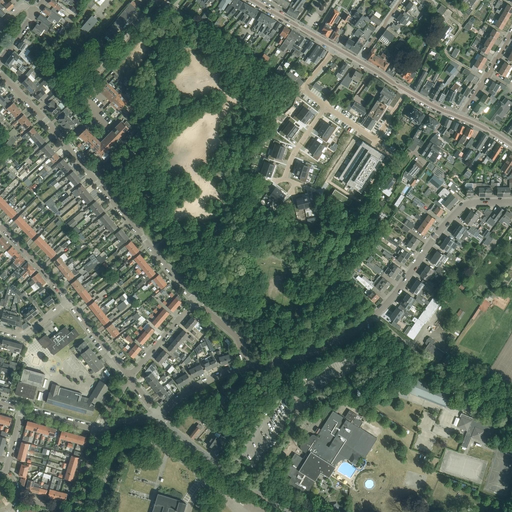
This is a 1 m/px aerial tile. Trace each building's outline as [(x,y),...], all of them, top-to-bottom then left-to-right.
[(2,0),(0,0),(0,1),(5,6),(5,7),(8,11),(14,5),(11,2),(10,1),(7,4),(6,2),(5,3),(2,0)] [(62,7),(57,4),(58,3),(56,1),(53,0),(50,0),(48,3),(52,6),(63,13),(65,11),(61,9),(62,7)] [(185,0),(183,7),(188,10),(191,2),(186,0),(185,0)] [(231,2),(232,0),(221,0),(222,1),(221,2),(222,3),(220,6),(223,9),(228,1),(230,2),(231,2)] [(235,7),(238,0),(233,0),(232,2),(231,5),(230,4),(224,11),(227,13),(232,6),(235,7)] [(230,18),(238,9),(239,9),(243,2),(238,0),(235,7),(229,14),(227,16),(230,18)] [(287,0),(271,0),(274,1),(276,2),(276,3),(286,9),(290,2),(287,0)] [(296,8),(297,6),(300,1),(299,1),(299,0),(297,0),(295,3),(292,2),(289,6),(289,7),(286,13),(291,16),(296,8)] [(298,11),(304,0),(299,0),(299,1),(300,1),(297,6),(296,8),(291,16),(295,19),(299,12),(298,11)] [(470,8),(474,3),(468,0),(465,5),(470,8)] [(412,12),(416,6),(410,1),(406,7),(412,12)] [(114,35),(133,12),(137,8),(130,3),(106,32),(110,35),(112,33),(114,35)] [(244,13),(249,6),(244,3),(241,7),(234,16),(237,18),(242,12),(244,13)] [(417,8),(424,13),(423,14),(427,17),(430,13),(420,5),(417,8)] [(447,9),(441,5),(438,9),(443,14),(447,9)] [(70,9),(78,15),(79,11),(73,6),(70,9)] [(170,11),(175,15),(179,10),(174,6),(170,11)] [(249,15),(253,8),(249,6),(244,13),(240,20),(244,22),(245,23),(249,15)] [(57,16),(51,12),(52,11),(46,7),(42,11),(49,16),(54,20),(57,16)] [(250,24),(251,25),(258,11),(253,8),(249,15),(245,23),(249,25),(250,24)] [(356,18),(351,23),(352,24),(352,25),(355,27),(356,26),(357,27),(358,25),(363,28),(366,24),(361,21),(365,17),(361,14),(363,12),(358,8),(353,15),(356,18)] [(511,13),(504,10),(501,8),(500,11),(497,9),(496,12),(501,15),(508,19),(511,13)] [(329,28),(339,12),(334,9),(322,29),(323,30),(321,34),(327,37),(332,30),(329,28)] [(438,20),(443,14),(438,9),(433,15),(438,20)] [(179,10),(175,15),(181,20),(185,15),(179,10)] [(207,10),(198,20),(203,24),(211,14),(207,10)] [(382,21),(378,18),(381,15),(376,11),(374,14),(373,13),(371,11),(368,16),(371,18),(370,19),(378,25),(382,21)] [(262,22),(266,15),(261,13),(257,20),(259,21),(256,25),(255,25),(254,28),(258,30),(262,23),(262,22)] [(338,34),(342,26),(344,28),(351,17),(345,13),(342,19),(339,24),(330,39),(332,40),(334,41),(335,41),(339,34),(338,34)] [(401,23),(406,17),(407,19),(410,16),(406,13),(404,16),(401,13),(396,19),(401,23)] [(53,25),(46,19),(47,18),(41,14),(37,18),(51,28),(53,25)] [(267,25),(271,18),(266,15),(262,22),(262,23),(264,24),(260,30),(259,30),(263,33),(267,25)] [(505,24),(508,19),(501,15),(498,20),(505,24)] [(89,31),(98,20),(93,17),(91,16),(85,22),(85,23),(81,27),(85,31),(87,29),(89,31)] [(272,28),(273,25),(276,21),(271,18),(267,25),(269,27),(265,33),(264,32),(264,33),(266,35),(267,35),(272,28)] [(502,29),(505,24),(498,20),(495,25),(502,29)] [(216,22),(211,28),(218,34),(221,31),(217,27),(219,24),(216,22)] [(278,32),(280,29),(282,25),(277,22),(275,26),(273,29),(269,35),(271,37),(276,30),(278,32)] [(472,25),(467,22),(463,28),(468,31),(472,25)] [(40,35),(44,29),(47,31),(49,28),(41,23),(39,25),(37,24),(33,30),(40,35)] [(363,45),(371,35),(376,28),(370,24),(367,27),(363,33),(359,37),(353,46),(352,45),(349,49),(357,54),(363,45)] [(448,26),(447,25),(440,35),(445,39),(452,29),(451,28),(448,26)] [(285,38),(287,34),(290,30),(287,28),(287,27),(286,27),(285,27),(284,26),(282,31),(280,34),(281,35),(277,42),(280,44),(285,37),(285,38)] [(496,38),(499,33),(493,29),(490,34),(496,38)] [(298,42),(301,36),(291,30),(289,34),(279,49),(283,52),(286,47),(290,50),(292,48),(293,46),(292,46),(294,44),(295,45),(295,43),(296,44),(298,42)] [(395,36),(390,33),(386,30),(382,35),(387,39),(388,39),(391,41),(395,36)] [(496,38),(490,34),(487,33),(484,38),(487,40),(487,39),(493,43),(496,38)] [(390,42),(387,39),(382,35),(379,39),(384,43),(382,46),(385,48),(390,42)] [(301,47),(304,44),(306,40),(301,36),(298,42),(296,44),(295,43),(295,45),(294,44),(292,46),(293,46),(292,48),(300,54),(303,49),(301,47)] [(349,49),(354,42),(348,38),(344,45),(349,49)] [(490,48),(493,43),(487,39),(487,40),(484,45),(490,48)] [(24,54),(27,49),(28,47),(27,44),(22,40),(17,47),(22,51),(19,55),(26,62),(28,61),(31,59),(27,55),(26,56),(24,54)] [(309,50),(314,43),(309,40),(301,52),(305,55),(309,50)] [(400,51),(405,45),(400,41),(395,47),(400,51)] [(490,48),(484,45),(481,43),(478,48),(487,54),(490,48)] [(312,61),(316,54),(320,47),(316,44),(305,62),(309,65),(311,61),(312,61)] [(374,55),(374,54),(378,47),(375,45),(366,58),(367,60),(373,63),(377,56),(374,55)] [(322,58),(326,51),(320,47),(316,54),(312,61),(316,64),(320,57),(322,58)] [(24,62),(18,58),(19,57),(14,52),(10,56),(22,65),(24,62)] [(385,61),(388,56),(390,53),(387,52),(385,55),(378,67),(381,69),(381,68),(384,70),(388,63),(385,61)] [(385,55),(383,53),(381,56),(378,54),(377,56),(373,63),(376,65),(376,66),(378,67),(385,55)] [(485,61),(487,59),(480,55),(477,60),(484,64),(485,64),(486,62),(485,61)] [(22,65),(10,56),(8,60),(7,60),(8,60),(13,65),(15,63),(20,67),(19,69),(20,69),(22,72),(25,70),(26,68),(22,65)] [(266,64),(269,59),(263,56),(260,60),(266,64)] [(288,58),(285,56),(280,65),(282,67),(288,58)] [(18,70),(12,66),(13,65),(8,60),(7,60),(4,64),(16,73),(18,70)] [(483,64),(484,64),(477,60),(474,65),(479,69),(480,69),(482,67),(483,68),(484,65),(483,64)] [(340,80),(347,70),(350,66),(345,62),(337,74),(339,76),(338,78),(340,80)] [(508,71),(511,66),(504,62),(501,67),(508,71)] [(447,81),(456,70),(456,69),(449,63),(439,75),(447,81)] [(394,71),(396,67),(393,64),(390,69),(389,68),(386,72),(392,76),(395,72),(394,71)] [(410,82),(416,73),(412,71),(414,68),(412,68),(411,70),(406,67),(400,75),(406,79),(406,81),(408,82),(410,81),(410,82)] [(505,76),(508,71),(501,67),(498,73),(505,76)] [(33,82),(28,77),(30,75),(29,75),(33,70),(31,68),(23,78),(25,80),(22,83),(27,88),(33,82)] [(448,85),(459,72),(456,70),(447,81),(444,84),(442,87),(441,89),(440,89),(442,90),(447,84),(448,85)] [(357,84),(362,75),(355,71),(352,77),(348,74),(349,73),(345,77),(340,84),(347,88),(351,81),(352,81),(357,84)] [(419,78),(418,78),(412,89),(417,92),(421,85),(420,85),(423,81),(427,73),(423,71),(419,78)] [(290,73),(288,76),(294,81),(297,78),(290,73)] [(47,81),(51,77),(50,75),(40,83),(41,83),(38,86),(40,88),(43,86),(43,85),(47,81)] [(475,84),(479,79),(475,76),(471,81),(475,84)] [(304,83),(298,78),(294,82),(300,87),(304,83)] [(104,80),(97,88),(111,102),(110,103),(118,111),(119,110),(120,110),(127,102),(128,101),(128,100),(128,99),(121,92),(122,91),(118,87),(115,90),(112,87),(114,85),(110,82),(108,84),(104,80)] [(495,92),(499,85),(493,81),(489,88),(490,88),(488,92),(494,96),(496,93),(495,92)] [(32,93),(38,87),(33,82),(27,88),(32,93)] [(313,86),(313,87),(320,91),(322,87),(316,82),(313,86)] [(429,92),(431,87),(430,87),(431,84),(427,82),(425,85),(424,85),(423,87),(422,89),(419,93),(426,97),(429,92)] [(439,92),(440,89),(441,89),(442,87),(444,84),(442,83),(441,84),(439,83),(435,90),(434,89),(430,97),(435,100),(439,92)] [(459,94),(460,92),(462,88),(460,86),(455,83),(449,90),(447,96),(445,100),(452,102),(456,93),(459,94),(458,94),(459,94)] [(0,85),(0,99),(6,105),(10,101),(6,97),(4,99),(0,94),(2,93),(0,89),(2,88),(1,87),(0,85)] [(48,95),(44,92),(47,89),(43,86),(40,88),(35,93),(37,95),(35,97),(41,102),(48,95)] [(388,105),(395,95),(384,87),(380,93),(381,94),(377,100),(382,103),(383,101),(388,105)] [(467,97),(471,90),(467,87),(467,88),(466,87),(462,93),(464,94),(464,95),(465,96),(467,97)] [(442,103),(446,95),(447,95),(449,90),(445,88),(443,93),(442,93),(441,94),(439,93),(436,100),(439,102),(442,103)] [(461,105),(466,97),(467,97),(465,96),(464,95),(464,94),(462,93),(460,92),(459,94),(458,96),(460,97),(456,103),(461,105)] [(49,101),(55,96),(52,93),(47,98),(49,101)] [(492,104),(497,99),(492,95),(490,98),(484,94),(481,100),(485,103),(487,104),(488,101),(492,104)] [(506,113),(509,108),(507,106),(510,101),(505,97),(501,102),(499,100),(489,113),(486,117),(493,123),(495,119),(499,122),(502,118),(506,113)] [(60,104),(54,98),(53,100),(53,99),(47,105),(50,108),(48,110),(53,115),(61,108),(62,109),(64,107),(61,103),(60,104)] [(377,120),(386,106),(382,103),(377,100),(367,114),(368,115),(377,120)] [(367,109),(355,101),(351,107),(351,108),(363,116),(365,114),(367,109)] [(484,111),(487,106),(485,106),(480,102),(478,104),(473,110),(479,114),(482,109),(484,111)] [(11,113),(17,107),(13,103),(9,106),(8,107),(7,108),(11,113)] [(304,103),(299,110),(309,118),(312,113),(307,109),(309,107),(304,103)] [(18,115),(21,112),(17,107),(11,113),(9,115),(12,118),(9,120),(11,122),(18,115)] [(70,118),(68,115),(70,113),(70,112),(66,108),(60,113),(63,116),(58,120),(60,122),(59,123),(62,126),(70,118)] [(419,123),(424,115),(423,114),(423,113),(421,113),(417,111),(416,110),(415,109),(414,109),(413,108),(411,112),(410,112),(408,111),(406,115),(408,116),(407,116),(408,117),(412,119),(411,121),(415,124),(416,122),(419,123)] [(299,110),(293,118),(297,122),(300,119),(305,123),(309,118),(299,110)] [(22,124),(28,119),(24,114),(18,120),(22,124)] [(368,115),(362,124),(370,130),(377,120),(368,115)] [(425,133),(434,119),(429,116),(426,121),(424,124),(426,126),(423,132),(425,133)] [(75,128),(80,123),(76,118),(75,118),(73,120),(70,118),(62,126),(65,129),(65,128),(67,130),(72,126),(75,128)] [(290,118),(285,125),(295,133),(298,128),(293,124),(295,121),(290,118)] [(449,128),(450,125),(452,121),(446,118),(443,126),(445,127),(441,133),(444,135),(449,128)] [(21,133),(32,124),(28,119),(22,124),(20,126),(22,129),(20,131),(21,133)] [(434,130),(439,122),(434,119),(425,133),(428,135),(432,129),(434,130)] [(84,130),(79,135),(101,156),(104,159),(109,154),(108,153),(109,151),(107,149),(119,137),(121,139),(126,134),(124,132),(128,128),(128,127),(130,125),(126,121),(124,123),(123,123),(121,121),(101,142),(94,136),(86,128),(84,130)] [(456,131),(459,124),(453,121),(451,126),(448,132),(452,134),(454,130),(455,131),(454,133),(456,131)] [(325,122),(321,127),(332,134),(337,126),(332,123),(330,126),(325,122)] [(415,137),(420,130),(421,130),(420,129),(422,125),(420,124),(411,138),(414,140),(415,137)] [(461,134),(463,131),(465,126),(464,126),(459,124),(456,131),(454,133),(453,138),(456,140),(459,133),(461,134)] [(285,125),(279,133),(284,136),(286,134),(291,138),(295,133),(285,125)] [(27,140),(31,137),(37,132),(33,127),(22,137),(23,139),(25,138),(27,140)] [(321,127),(318,132),(323,136),(321,139),(326,142),(332,134),(321,127)] [(470,137),(471,134),(473,130),(467,127),(465,132),(464,134),(458,142),(462,144),(463,142),(464,143),(467,136),(470,137)] [(8,140),(18,132),(14,128),(5,136),(8,140)] [(35,142),(41,136),(37,132),(31,137),(35,142)] [(442,142),(437,138),(438,137),(435,134),(432,138),(430,140),(439,146),(442,142)] [(483,145),(485,141),(488,137),(483,134),(474,147),(479,150),(482,145),(483,145)] [(34,151),(45,141),(41,136),(35,142),(37,145),(32,149),(34,151)] [(13,137),(6,143),(9,147),(16,140),(13,137)] [(471,138),(465,147),(468,149),(469,149),(475,140),(471,138)] [(491,149),(493,146),(496,142),(491,139),(482,153),(486,155),(490,148),(491,149)] [(274,140),(271,149),(273,150),(283,153),(285,147),(279,145),(280,142),(274,140)] [(316,140),(312,145),(321,151),(324,146),(326,148),(328,145),(323,141),(321,144),(316,140)] [(360,192),(382,159),(384,155),(378,151),(370,146),(363,141),(339,178),(343,181),(341,183),(346,185),(345,186),(351,190),(351,189),(352,190),(353,188),(360,192)] [(444,151),(440,148),(436,146),(429,141),(427,146),(439,154),(441,155),(444,151)] [(331,153),(337,156),(342,147),(336,143),(331,153)] [(498,154),(500,151),(503,146),(497,143),(492,150),(494,151),(490,157),(490,158),(493,160),(498,154)] [(46,154),(51,148),(47,144),(43,147),(41,149),(46,154)] [(134,158),(140,152),(133,145),(117,161),(119,163),(120,161),(123,164),(122,165),(125,167),(124,168),(129,163),(132,165),(136,160),(134,158)] [(312,145),(309,151),(314,154),(312,157),(317,160),(323,152),(321,151),(312,145)] [(436,158),(439,154),(427,146),(424,150),(436,158)] [(50,158),(55,153),(51,148),(46,154),(43,156),(45,158),(47,160),(50,158)] [(473,152),(469,149),(468,149),(462,158),(467,161),(473,152)] [(269,155),(268,158),(274,160),(275,157),(281,159),(283,153),(273,150),(271,155),(269,155)] [(433,163),(436,158),(424,150),(421,155),(433,163)] [(507,174),(511,166),(511,152),(509,156),(501,170),(507,174)] [(56,161),(60,158),(55,153),(50,158),(52,160),(47,164),(49,167),(56,161)] [(264,158),(260,167),(272,171),(275,165),(268,163),(269,160),(264,158)] [(61,169),(67,164),(63,159),(52,168),(54,170),(56,168),(57,168),(59,166),(61,169)] [(447,161),(444,166),(450,170),(453,165),(447,161)] [(299,163),(297,169),(308,173),(310,167),(311,168),(312,164),(306,162),(305,165),(299,163)] [(419,171),(422,167),(416,162),(413,165),(407,172),(408,172),(407,173),(406,171),(405,171),(404,173),(402,177),(403,178),(403,177),(405,178),(410,181),(409,181),(413,176),(413,177),(419,171)] [(60,178),(71,169),(67,164),(61,169),(60,169),(62,172),(58,176),(60,178)] [(16,170),(20,175),(25,171),(21,166),(16,170)] [(260,167),(257,176),(263,178),(264,175),(270,177),(272,171),(260,167)] [(42,175),(46,170),(44,168),(38,174),(40,177),(42,175)] [(440,176),(442,174),(433,168),(431,172),(436,177),(439,178),(440,176)] [(297,169),(295,175),(301,177),(300,180),(306,182),(309,173),(308,173),(297,169)] [(71,181),(77,176),(73,171),(67,176),(71,181)] [(32,182),(25,175),(21,179),(28,187),(32,182)] [(438,179),(434,175),(429,181),(438,189),(443,182),(438,179)] [(75,186),(81,181),(77,176),(71,181),(75,186)] [(378,189),(389,196),(392,192),(390,191),(392,188),(390,187),(395,181),(395,179),(392,177),(390,177),(385,184),(383,182),(378,189)] [(450,181),(447,185),(457,194),(461,189),(450,181)] [(511,189),(511,182),(509,183),(509,187),(507,187),(507,186),(506,185),(505,184),(504,184),(503,184),(503,187),(503,196),(509,196),(509,190),(511,189)] [(476,190),(476,183),(472,183),(466,183),(465,185),(465,188),(466,188),(466,197),(473,197),(473,190),(476,190)] [(485,196),(485,183),(481,184),(481,183),(476,183),(476,190),(479,190),(479,197),(485,196)] [(494,190),(494,183),(492,183),(491,183),(491,185),(488,185),(486,183),(485,183),(485,196),(491,196),(491,190),(494,190)] [(503,196),(503,187),(500,187),(500,183),(494,183),(494,190),(497,190),(497,196),(503,196)] [(80,194),(86,189),(82,184),(72,192),(76,197),(80,194)] [(269,191),(265,195),(273,201),(280,191),(275,187),(271,193),(269,191)] [(458,199),(454,196),(452,194),(445,188),(443,191),(448,196),(446,198),(447,199),(453,204),(458,199)] [(84,199),(90,194),(86,189),(80,194),(84,199)] [(335,189),(331,195),(349,206),(353,200),(335,189)] [(280,191),(273,201),(280,207),(284,202),(281,200),(285,195),(280,191)] [(71,196),(69,193),(61,199),(63,202),(65,200),(65,201),(71,196)] [(425,205),(408,193),(406,196),(422,208),(425,205)] [(453,204),(447,199),(446,198),(441,193),(439,195),(443,199),(445,201),(442,204),(448,209),(453,204)] [(88,204),(94,199),(90,194),(84,199),(88,204)] [(308,196),(302,198),(304,208),(310,207),(311,209),(314,208),(313,202),(310,203),(308,196)] [(298,205),(294,206),(296,212),(299,211),(299,209),(304,208),(302,198),(296,199),(298,205)] [(399,198),(394,206),(397,208),(402,200),(399,198)] [(0,206),(3,209),(8,204),(4,200),(0,203),(0,206)] [(14,202),(13,200),(10,202),(8,204),(3,209),(7,214),(13,208),(13,209),(15,206),(12,204),(14,202)] [(94,211),(100,206),(96,201),(92,204),(90,206),(94,211)] [(441,213),(443,211),(437,206),(434,204),(430,210),(439,216),(440,216),(442,214),(441,213)] [(97,216),(104,211),(100,206),(94,211),(97,216)] [(498,218),(500,216),(501,214),(504,210),(499,207),(496,211),(491,217),(490,217),(486,222),(492,226),(498,218)] [(12,218),(17,213),(15,211),(13,209),(13,208),(7,214),(12,218)] [(24,220),(22,218),(24,216),(24,215),(26,213),(24,211),(14,221),(19,225),(24,220)] [(477,218),(481,214),(477,211),(475,214),(471,211),(469,213),(470,213),(468,216),(474,221),(476,222),(478,219),(477,218)] [(508,221),(511,216),(511,213),(510,212),(509,213),(506,211),(499,222),(502,224),(503,222),(508,225),(510,222),(508,221)] [(104,223),(110,218),(106,213),(100,218),(104,223)] [(431,225),(435,219),(428,214),(424,220),(431,225)] [(470,226),(474,221),(468,216),(466,219),(465,219),(464,221),(470,226)] [(73,218),(67,224),(71,228),(77,223),(73,218)] [(108,228),(114,223),(110,218),(104,223),(99,227),(100,229),(105,225),(108,228)] [(23,229),(28,224),(24,220),(19,225),(23,229)] [(427,230),(431,225),(424,220),(420,225),(427,230)] [(415,225),(409,221),(406,226),(411,229),(415,225)] [(112,233),(118,228),(114,223),(108,228),(112,233)] [(32,228),(30,226),(28,224),(23,229),(27,234),(32,228)] [(466,232),(467,230),(459,224),(457,226),(458,226),(456,229),(462,234),(467,237),(468,236),(468,235),(468,234),(467,232),(466,232)] [(424,235),(427,230),(420,225),(417,230),(424,235)] [(31,238),(37,233),(32,228),(27,234),(31,238)] [(119,239),(125,234),(121,229),(117,232),(115,234),(119,239)] [(458,239),(462,234),(456,229),(453,232),(452,234),(458,239)] [(399,244),(381,232),(379,235),(397,247),(399,244)] [(125,242),(129,238),(125,234),(119,239),(117,240),(120,243),(116,246),(118,248),(125,242)] [(420,240),(416,238),(410,234),(409,236),(411,238),(410,240),(417,245),(420,240)] [(38,245),(44,240),(39,236),(34,241),(38,245)] [(456,243),(455,243),(447,237),(445,239),(446,239),(444,242),(452,248),(454,249),(457,245),(461,248),(463,245),(457,241),(456,243)] [(11,245),(5,239),(0,244),(6,250),(7,248),(11,245)] [(43,250),(48,244),(44,240),(38,245),(43,250)] [(413,250),(417,245),(410,240),(408,244),(405,242),(404,244),(409,247),(413,250)] [(129,250),(135,245),(131,241),(127,244),(120,250),(121,252),(124,249),(125,250),(128,248),(129,250)] [(64,248),(69,244),(66,242),(59,247),(55,251),(52,249),(47,254),(51,258),(61,249),(60,248),(61,247),(64,248)] [(449,252),(452,248),(444,242),(442,245),(441,245),(440,247),(448,253),(446,255),(452,258),(455,260),(457,257),(449,252)] [(47,254),(52,249),(48,244),(43,250),(47,254)] [(139,251),(135,245),(129,250),(133,255),(135,254),(139,251)] [(11,256),(16,250),(12,246),(8,251),(7,250),(4,253),(9,257),(10,255),(11,256)] [(410,254),(406,252),(401,248),(397,253),(400,255),(407,259),(410,254)] [(16,260),(21,255),(16,250),(11,256),(10,255),(9,257),(11,259),(13,256),(15,259),(16,260)] [(452,258),(446,255),(443,254),(443,255),(437,251),(435,253),(436,253),(434,256),(443,262),(443,263),(444,264),(447,259),(455,265),(457,262),(455,260),(452,258)] [(68,258),(64,253),(54,261),(58,266),(63,261),(68,258)] [(101,263),(108,257),(105,254),(102,257),(100,254),(96,258),(101,263)] [(143,259),(140,254),(134,259),(138,263),(143,259)] [(22,263),(25,259),(21,255),(16,260),(15,259),(13,262),(18,266),(22,263)] [(404,264),(407,259),(400,255),(398,257),(395,256),(394,258),(399,261),(404,264)] [(380,268),(373,262),(372,264),(370,262),(373,258),(370,256),(367,261),(369,262),(369,263),(379,271),(380,268)] [(440,267),(443,263),(443,262),(434,256),(432,259),(431,259),(430,261),(438,267),(437,269),(442,273),(444,270),(440,267)] [(369,263),(365,261),(361,257),(357,263),(359,265),(362,261),(366,264),(366,265),(377,273),(379,271),(369,263)] [(142,268),(147,263),(143,259),(138,263),(142,268)] [(67,266),(63,261),(58,266),(61,271),(67,266)] [(93,264),(90,261),(83,266),(86,270),(90,267),(93,264)] [(92,269),(98,264),(96,261),(93,264),(90,267),(92,269)] [(22,275),(32,266),(28,262),(24,266),(22,264),(16,270),(11,275),(13,277),(18,272),(19,271),(20,273),(22,275)] [(72,263),(70,264),(67,266),(61,271),(65,275),(71,271),(74,268),(72,266),(74,265),(72,262),(72,263)] [(401,268),(397,266),(391,262),(389,264),(387,267),(397,274),(401,268)] [(151,268),(147,263),(142,268),(146,273),(151,268)] [(442,273),(437,269),(435,271),(427,265),(426,267),(426,268),(424,271),(430,275),(433,277),(436,272),(440,276),(442,273)] [(31,275),(36,270),(32,266),(22,275),(21,276),(20,278),(22,280),(25,278),(29,273),(31,275)] [(397,274),(387,267),(385,270),(384,272),(389,276),(393,279),(397,274)] [(69,280),(79,272),(78,270),(76,271),(74,268),(71,271),(65,275),(69,280)] [(145,282),(155,273),(151,268),(146,273),(141,277),(145,282)] [(36,282),(42,277),(38,271),(30,277),(32,279),(28,282),(31,285),(33,284),(36,282)] [(427,280),(430,275),(424,271),(422,274),(422,273),(420,276),(427,280)] [(163,279),(159,274),(153,279),(157,284),(163,279)] [(83,277),(82,275),(71,283),(75,288),(81,283),(81,284),(83,282),(81,279),(83,277)] [(358,275),(356,278),(365,287),(368,284),(361,278),(358,275)] [(390,283),(386,280),(380,275),(378,277),(376,279),(386,288),(390,283)] [(363,276),(361,278),(368,284),(370,282),(363,276)] [(42,285),(46,282),(42,277),(36,282),(33,284),(37,289),(42,285)] [(89,285),(93,282),(92,279),(85,284),(82,286),(81,284),(81,283),(75,288),(79,293),(84,288),(87,286),(89,285)] [(167,284),(163,279),(157,284),(161,289),(167,284)] [(386,288),(376,279),(373,283),(372,284),(379,289),(382,292),(386,288)] [(427,284),(427,283),(422,280),(421,282),(417,280),(416,282),(414,285),(422,291),(427,284)] [(144,283),(142,281),(138,285),(135,287),(137,289),(140,287),(144,283)] [(12,284),(10,288),(15,293),(15,292),(18,290),(12,284)] [(422,291),(414,285),(412,288),(411,288),(410,290),(417,295),(416,297),(420,299),(422,297),(420,295),(421,294),(422,293),(422,291)] [(87,286),(84,288),(79,293),(83,298),(88,293),(86,290),(88,289),(87,286)] [(379,297),(376,293),(372,289),(367,295),(369,297),(374,302),(377,299),(378,299),(379,298),(379,297)] [(92,298),(88,293),(83,298),(86,303),(92,298)] [(415,300),(407,294),(406,296),(404,299),(412,305),(415,301),(421,304),(423,301),(420,299),(416,297),(415,297),(417,298),(415,300)] [(54,301),(50,295),(44,300),(48,306),(54,301)] [(177,307),(181,302),(180,301),(176,297),(172,302),(177,307)] [(425,324),(432,314),(440,302),(432,297),(409,331),(406,335),(413,340),(416,336),(424,323),(425,324)] [(103,307),(104,309),(107,307),(114,301),(113,299),(103,307)] [(409,309),(412,305),(404,299),(402,302),(401,302),(400,304),(406,308),(404,310),(407,312),(409,313),(412,316),(414,313),(409,309)] [(98,306),(95,301),(89,306),(93,310),(98,306)] [(117,306),(121,311),(126,307),(127,305),(123,301),(117,306)] [(173,311),(177,307),(172,302),(168,307),(173,311)] [(39,312),(36,308),(32,303),(30,305),(32,308),(29,310),(34,316),(39,312)] [(102,311),(98,306),(93,310),(96,315),(102,311)] [(106,315),(104,313),(107,311),(106,311),(108,309),(107,307),(104,309),(102,311),(96,315),(100,320),(106,315)] [(165,318),(169,313),(164,308),(160,313),(165,318)] [(407,316),(409,313),(407,312),(404,310),(401,308),(399,310),(397,308),(393,313),(400,317),(402,319),(404,315),(407,316)] [(7,322),(10,311),(4,309),(2,315),(1,320),(7,322)] [(34,316),(29,310),(26,312),(24,309),(22,311),(25,316),(28,320),(34,316)] [(458,321),(464,313),(460,310),(454,319),(458,321)] [(22,327),(20,317),(17,316),(18,313),(10,311),(7,322),(11,323),(11,324),(18,326),(22,327)] [(138,319),(141,316),(137,312),(132,316),(136,321),(138,319)] [(161,322),(156,318),(151,313),(149,315),(154,320),(151,322),(157,327),(161,322)] [(165,318),(160,313),(156,318),(161,322),(165,318)] [(395,323),(400,317),(393,313),(390,318),(393,321),(391,324),(399,330),(401,327),(395,323)] [(104,325),(114,316),(113,314),(108,318),(106,315),(100,320),(104,325)] [(193,326),(198,321),(192,317),(188,321),(193,326)] [(189,331),(193,326),(188,321),(184,326),(189,331)] [(116,328),(112,323),(106,328),(110,332),(116,328)] [(151,335),(155,330),(149,325),(145,330),(151,335)] [(54,354),(79,334),(75,328),(70,332),(65,327),(55,335),(54,335),(54,336),(50,339),(46,334),(39,340),(45,348),(48,346),(50,348),(49,348),(54,354)] [(120,333),(116,328),(110,332),(114,337),(120,333)] [(151,335),(145,330),(141,335),(147,340),(151,335)] [(184,339),(189,334),(183,330),(179,335),(184,339)] [(147,340),(141,335),(139,333),(137,335),(139,337),(137,340),(139,341),(142,344),(147,340)] [(134,340),(128,335),(125,338),(131,343),(134,340)] [(182,342),(184,339),(179,335),(175,339),(181,344),(182,342)] [(444,353),(432,344),(435,341),(430,337),(428,338),(425,342),(425,344),(427,345),(424,350),(439,360),(444,353)] [(7,347),(9,341),(9,340),(7,339),(6,340),(3,339),(3,341),(1,348),(0,349),(3,350),(4,346),(7,347)] [(177,349),(181,344),(175,339),(171,344),(177,349)] [(12,353),(15,343),(9,341),(7,347),(11,348),(10,352),(12,353)] [(100,360),(85,341),(76,348),(95,372),(97,370),(102,366),(103,365),(102,364),(104,363),(101,359),(100,360)] [(20,351),(22,345),(15,343),(12,353),(16,354),(17,350),(20,351)] [(195,349),(197,354),(200,353),(203,349),(201,346),(200,343),(195,349)] [(137,353),(141,348),(136,344),(132,348),(137,353)] [(174,352),(177,349),(171,344),(167,349),(178,358),(179,356),(174,352)] [(133,358),(137,353),(132,348),(128,353),(133,358)] [(165,359),(169,354),(164,350),(160,355),(165,359)] [(216,360),(211,352),(209,353),(210,355),(207,356),(209,360),(212,368),(218,365),(216,360)] [(233,362),(231,354),(228,355),(225,356),(227,363),(233,362)] [(161,364),(165,359),(160,355),(155,359),(161,364)] [(192,361),(189,356),(183,362),(186,364),(192,361)] [(227,363),(225,356),(219,357),(221,365),(227,363)] [(212,368),(209,360),(205,362),(204,359),(202,360),(204,366),(207,370),(212,368)] [(147,376),(145,377),(149,382),(155,377),(157,376),(153,371),(156,370),(153,367),(151,364),(145,372),(147,376)] [(204,372),(202,367),(200,364),(195,367),(198,374),(204,372)] [(198,374),(195,367),(191,369),(190,366),(188,367),(190,373),(193,377),(198,374)] [(42,387),(45,374),(24,368),(21,380),(19,380),(18,384),(20,385),(18,394),(15,393),(15,394),(24,396),(24,398),(26,398),(27,397),(33,399),(37,385),(42,387)] [(188,376),(183,368),(180,369),(184,374),(181,376),(185,383),(191,380),(188,376)] [(185,383),(181,376),(176,380),(178,382),(180,387),(185,383)] [(153,387),(159,382),(155,377),(149,382),(153,387)] [(409,388),(407,392),(446,407),(452,392),(413,377),(409,388)] [(163,387),(161,385),(163,383),(163,382),(166,380),(164,378),(161,380),(159,382),(153,387),(156,392),(163,387)] [(90,398),(85,397),(81,396),(82,393),(59,387),(60,386),(53,384),(50,393),(49,392),(47,402),(92,415),(95,405),(94,405),(95,404),(94,404),(98,398),(101,400),(109,386),(100,380),(90,398)] [(8,396),(10,389),(6,388),(7,384),(4,383),(4,384),(3,387),(1,394),(8,396)] [(169,389),(168,388),(166,385),(163,387),(156,392),(160,397),(163,395),(165,398),(172,392),(169,389)] [(219,394),(212,404),(216,407),(218,409),(225,398),(221,396),(219,394)] [(329,476),(333,470),(333,469),(337,463),(338,462),(339,461),(341,460),(342,460),(344,460),(344,459),(347,459),(349,460),(350,460),(355,463),(361,455),(365,457),(377,438),(359,427),(363,422),(355,418),(357,415),(349,410),(345,417),(346,418),(346,419),(333,411),(321,430),(319,428),(316,433),(318,434),(320,435),(319,438),(315,435),(313,434),(311,435),(302,443),(301,444),(300,445),(300,447),(301,449),(302,450),(303,451),(306,453),(303,458),(295,453),(283,472),(291,477),(288,482),(307,494),(320,472),(329,477),(329,476)] [(472,418),(461,413),(460,416),(461,417),(459,423),(461,428),(467,431),(472,418)] [(482,437),(485,429),(489,431),(491,425),(472,418),(467,431),(461,446),(463,446),(462,448),(465,450),(466,448),(467,448),(471,437),(477,439),(482,437)] [(31,430),(33,422),(27,421),(26,428),(22,440),(28,442),(29,437),(26,436),(28,429),(31,430)] [(37,431),(39,424),(33,422),(31,430),(29,436),(30,436),(28,442),(32,443),(33,437),(32,437),(34,430),(37,431)] [(38,439),(40,432),(43,433),(45,426),(39,424),(37,431),(35,438),(38,439)] [(196,435),(202,427),(200,425),(199,426),(198,424),(192,432),(189,436),(193,439),(196,435)] [(55,436),(57,429),(50,427),(49,435),(47,441),(49,441),(51,435),(55,436)] [(66,439),(68,432),(62,430),(60,435),(60,437),(59,437),(57,444),(59,444),(60,441),(61,440),(64,441),(66,439)] [(214,434),(207,444),(212,448),(214,445),(218,448),(222,442),(218,439),(219,438),(218,438),(220,435),(216,432),(214,435),(214,434)] [(32,444),(29,444),(22,442),(20,448),(28,450),(30,450),(31,447),(32,444)] [(30,450),(28,450),(20,448),(19,454),(26,456),(27,452),(33,454),(34,451),(30,450)] [(77,463),(79,457),(65,453),(65,456),(71,458),(70,461),(77,463)] [(22,464),(20,470),(27,472),(29,466),(31,466),(31,464),(28,463),(27,465),(26,465),(22,464)] [(20,470),(19,475),(24,477),(24,479),(26,480),(27,480),(28,477),(26,477),(27,472),(20,470)] [(72,481),(74,475),(66,472),(65,478),(72,481)] [(21,478),(20,483),(21,484),(21,485),(25,486),(26,483),(27,483),(25,490),(31,492),(32,491),(33,486),(34,483),(34,481),(31,480),(32,479),(28,478),(27,480),(26,480),(24,479),(23,479),(21,478)] [(33,486),(32,491),(39,493),(42,482),(40,481),(39,484),(34,483),(33,486)] [(42,482),(39,493),(46,495),(47,490),(48,485),(45,484),(44,486),(43,485),(44,482),(42,482)] [(183,511),(186,503),(179,501),(180,500),(158,493),(155,503),(152,511),(183,511)]
